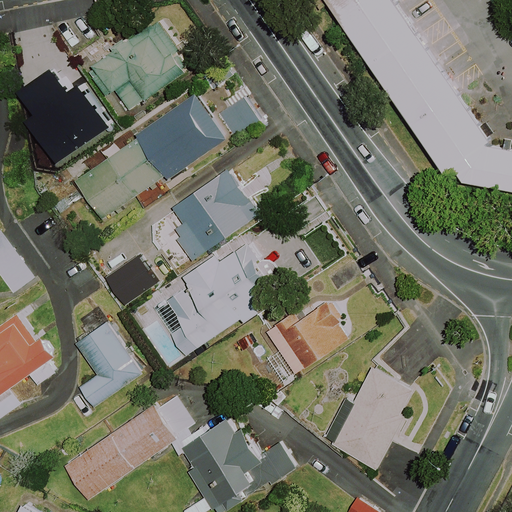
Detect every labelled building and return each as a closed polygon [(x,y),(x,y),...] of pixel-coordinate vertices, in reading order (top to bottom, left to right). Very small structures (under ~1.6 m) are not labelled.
[(336,0),(447,170),(511,179),(511,138),(482,133),(394,0),(336,0)] [(161,21),(112,53),(90,67),(108,95),(116,90),(130,110),(192,69),(161,21)] [(200,89),(72,175),(104,222),(231,135),(200,89)] [(262,214),(230,166),(173,203),(186,223),(173,232),(192,260),(262,214)] [(265,269),(248,243),(222,260),(217,253),(182,275),(187,283),(165,298),(183,327),(171,335),(184,356),(244,318),(247,322),(276,304),(257,274),(265,269)] [(158,285),(139,257),(109,278),(127,306),(158,285)] [(355,335),(329,295),(270,334),(296,373),(355,335)] [(0,421),(0,422),(26,405),(13,386),(32,374),(38,384),(62,368),(41,337),(36,340),(18,312),(0,324),(0,421)] [(144,372),(108,319),(78,340),(101,374),(81,387),(94,406),(144,372)] [(250,330),(234,339),(241,352),(257,343),(250,330)] [(413,388),(376,368),(335,444),(377,467),(404,417),(399,414),(413,388)] [(89,500),(181,438),(158,403),(66,465),(89,500)] [(227,419),(206,432),(183,446),(187,452),(196,467),(189,471),(205,496),(184,509),(185,511),(206,511),(218,505),(222,511),(298,466),(282,440),(261,453),(244,425),(234,431),(227,419)] [(381,511),(356,497),(347,511),(381,511)] [(50,511),(27,499),(20,511),(50,511)]
